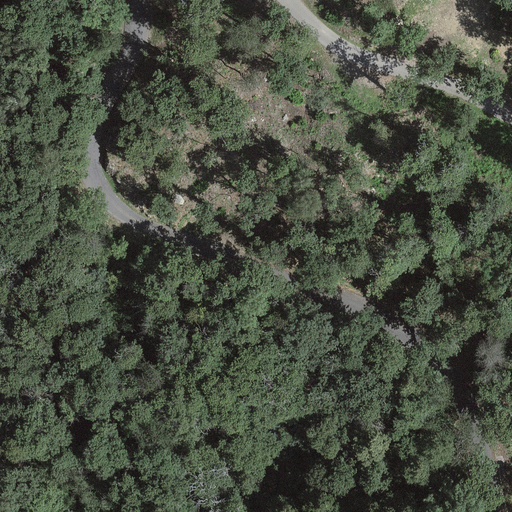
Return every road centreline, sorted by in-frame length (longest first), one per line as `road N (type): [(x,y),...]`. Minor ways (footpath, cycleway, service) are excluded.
road 1 (tertiary): [(491,511),(469,412),(422,344),(369,312),(143,225),(94,185),(92,129),(134,37),(134,0)]
road 2 (unclassified): [(511,119),(454,88),(344,50),(288,0)]
